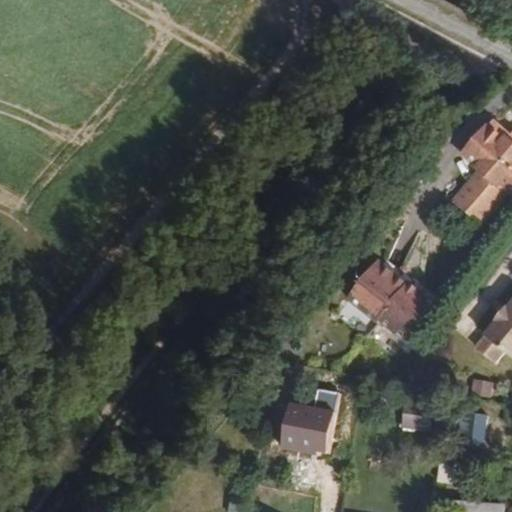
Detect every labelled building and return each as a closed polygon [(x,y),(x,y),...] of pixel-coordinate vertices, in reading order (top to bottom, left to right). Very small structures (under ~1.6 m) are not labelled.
[(464,168),(490,137),(486,134),(459,165),(464,168)] [(464,168),(477,178),(501,148),(490,137),(464,168)] [(501,148),(477,178),(475,184),(495,198),(511,178),(511,151),(506,147),(501,148)] [(511,178),(495,198),(475,184),(448,219),(479,242),(508,206),(511,209),(511,178)] [(409,340),(441,300),(383,253),(351,293),(409,340)] [(473,349),(504,375),(511,365),(511,304),(507,311),(506,310),(494,324),(495,325),(484,338),(483,338),(473,349)] [(406,403),(403,429),(430,432),(434,406),(406,403)] [(456,457),(442,455),(438,482),(453,485),(456,457)] [(234,496),(230,511),(244,511),(247,499),(234,496)] [(454,503),(452,511),(507,511),(508,509),(454,503)]
